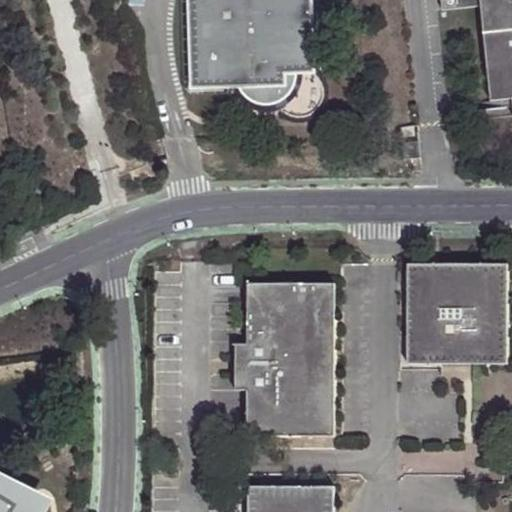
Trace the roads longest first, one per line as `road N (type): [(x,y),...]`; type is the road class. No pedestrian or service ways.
road 1 (residential): [(511,202),(195,211),(96,248)]
road 2 (residential): [(96,248),(118,353),(114,511)]
